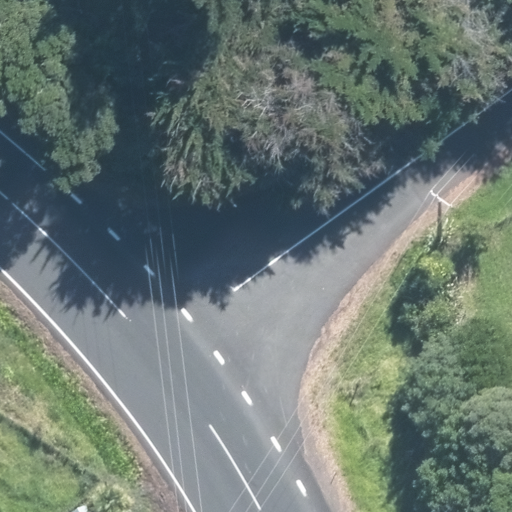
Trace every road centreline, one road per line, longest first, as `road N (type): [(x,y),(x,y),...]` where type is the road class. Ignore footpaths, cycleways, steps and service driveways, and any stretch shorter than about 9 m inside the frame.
road 1 (unclassified): [(154,350),(511,76)]
road 2 (tertiary): [(0,191),(154,350)]
road 3 (tertiary): [(154,350),(258,511)]
